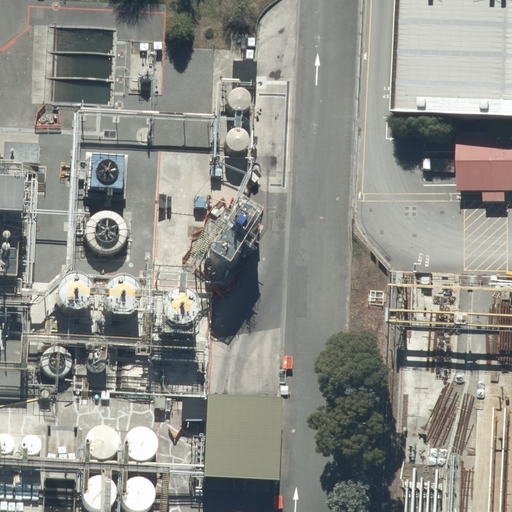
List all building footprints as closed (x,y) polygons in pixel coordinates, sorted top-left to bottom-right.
[(511,0),(435,0),(429,132),(511,136),(511,0)] [(239,93),(238,93),(236,93),(235,93),(234,93),(233,93),(232,94),(231,94),(231,95),(230,96),(229,97),(228,97),(228,98),(227,99),(227,100),(226,101),(226,102),(226,103),(226,104),(226,105),(226,107),(226,108),(226,109),(227,110),(227,111),(228,112),(229,113),(230,114),(231,115),(232,116),(233,116),(234,117),(235,117),(237,117),(238,117),(239,117),(240,117),(241,117),(242,117),(243,116),(244,116),(245,115),(246,115),(247,114),(247,113),(248,112),(249,111),(250,110),(250,109),(250,108),(250,106),(251,105),(251,104),(250,103),(250,102),(250,101),(250,100),(249,99),(249,98),(248,97),(247,96),(246,96),(246,95),(245,94),(244,94),(243,93),(242,93),(241,93),(240,93),(239,93)] [(129,199),(131,158),(81,156),(79,197),(129,199)] [(20,191),(0,190),(0,224),(19,226),(20,191)] [(106,213),(105,213),(103,213),(101,214),(99,214),(97,215),(96,215),(94,216),(92,217),(91,219),(89,220),(88,221),(87,223),(86,225),(85,226),(85,228),(84,230),(84,232),(84,234),(83,236),(84,238),(84,239),(84,241),(85,243),(86,245),(87,246),(88,248),(89,250),(90,251),(92,252),(93,253),(95,254),(97,255),(99,256),(100,256),(102,257),(104,257),(106,257),(108,257),(110,256),(112,256),(113,255),(115,255),(117,254),(118,253),(120,251),(121,250),(123,249),(124,247),(125,245),(125,244),(126,242),(127,240),(127,238),(127,236),(127,234),(127,232),(127,231),(126,229),(126,227),(125,225),(124,223),(123,222),(122,220),(120,219),(119,218),(117,217),(116,216),(114,215),(112,214),(110,214),(108,213),(107,213),(106,213)] [(258,226),(235,213),(205,263),(228,277),(258,226)] [(179,303),(178,303),(176,303),(175,303),(174,303),(172,304),(171,304),(170,305),(168,306),(167,307),(166,308),(165,309),(164,310),(164,311),(163,313),(162,314),(162,315),(162,317),(162,318),(162,320),(162,321),(162,323),(162,324),(163,325),(163,327),(164,328),(165,329),(166,330),(167,331),(168,332),(169,333),(170,334),(172,335),(173,335),(174,335),(176,336),(177,336),(179,336),(180,336),(182,336),(183,335),(184,335),(186,334),(187,333),(188,333),(189,332),(190,331),(191,330),(192,328),(193,327),(194,326),(194,325),(194,323),(195,322),(195,320),(195,319),(195,317),(195,316),(194,315),(194,313),(193,312),(192,311),(192,309),(191,308),(190,307),(189,306),(187,305),(186,305),(185,304),(184,303),(182,303),(181,303),(179,303)] [(41,363),(41,364),(41,366),(41,367),(41,368),(42,370),(42,371),(43,372),(44,373),(45,374),(46,375),(47,376),(48,377),(49,378),(50,378),(51,379),(53,379),(54,379),(55,379),(57,379),(58,379),(60,379),(61,379),(62,378),(63,378),(65,377),(66,376),(67,375),(68,374),(69,373),(69,372),(70,371),(71,370),(71,369),(72,367),(72,366),(72,365),(72,363),(72,362),(72,361),(71,359),(71,358),(70,357),(70,356),(69,354),(68,353),(67,352),(66,352),(65,351),(64,350),(63,349),(61,349),(60,349),(59,348),(57,348),(56,348),(54,348),(53,348),(52,349),(50,349),(49,350),(48,351),(47,351),(46,352),(45,353),(44,354),(43,355),(43,356),(42,358),(41,359),(41,360),(41,362),(41,363)] [(141,354),(140,354),(139,354),(137,355),(136,355),(134,356),(133,356),(131,357),(130,358),(129,359),(128,360),(127,361),(126,362),(125,364),(124,365),(124,367),(123,368),(123,370),(123,371),(123,373),(123,374),(123,376),(123,378),(124,379),(125,381),(125,382),(126,383),(127,384),(128,386),(129,387),(131,388),(132,388),(134,389),(135,390),(136,390),(138,390),(140,391),(141,391),(143,390),(144,390),(146,390),(147,389),(149,389),(150,388),(152,387),(153,386),(154,385),(155,384),(156,382),(157,381),(157,380),(158,378),(158,377),(159,375),(159,374),(159,372),(159,370),(159,369),(158,367),(158,366),(157,364),(156,363),(155,362),(154,360),(153,359),(152,358),(151,357),(149,357),(148,356),(147,355),(145,355),(144,354),(142,354),(141,354)] [(182,357),(181,357),(179,357),(178,357),(176,358),(175,358),(173,359),(172,359),(171,360),(169,361),(168,362),(167,364),(166,365),(165,366),(165,368),(164,369),(164,371),(164,372),(163,374),(163,375),(163,377),(164,378),(164,380),(165,381),(165,383),(166,384),(167,385),(168,386),(169,388),(170,389),(171,390),(173,390),(174,391),(176,392),(177,392),(179,392),(180,392),(182,392),(183,392),(185,392),(186,392),(188,391),(189,391),(191,390),(192,389),(193,388),(194,387),(195,386),(196,384),(197,383),(198,382),(198,380),(199,379),(199,377),(199,376),(199,374),(199,373),(199,371),(198,370),(198,368),(197,367),(196,365),(195,364),(194,363),(193,362),(192,361),(191,360),(190,359),(188,358),(187,358),(185,357),(184,357),(182,357)] [(281,404),(204,400),(201,483),(278,486),(281,404)] [(101,430),(100,430),(99,430),(97,431),(96,431),(94,431),(93,432),(91,433),(90,434),(89,435),(88,436),(87,437),(86,438),(85,439),(84,441),(84,442),(83,444),(83,445),(83,447),(83,448),(83,450),(83,451),(84,453),(84,454),(85,456),(86,457),(86,458),(87,460),(88,461),(90,462),(91,463),(92,464),(94,464),(95,465),(97,465),(98,465),(100,466),(101,466),(103,465),(104,465),(106,465),(107,464),(109,464),(110,463),(111,462),(112,461),(114,460),(115,459),(115,458),(116,456),(117,455),(117,453),(118,452),(118,450),(118,449),(118,447),(118,446),(118,444),(118,443),(117,441),(117,440),(116,439),(115,437),(114,436),(113,435),(112,434),(110,433),(109,432),(108,432),(106,431),(105,431),(103,430),(102,430),(101,430)] [(140,431),(139,431),(138,431),(136,431),(135,432),(133,432),(132,433),(131,434),(129,435),(128,436),(127,437),(126,438),(125,439),(124,441),(123,442),(123,443),(122,445),(122,446),(122,448),(122,450),(122,451),(122,453),(123,454),(123,456),(124,457),(125,458),(126,460),(127,461),(128,462),(129,463),(130,464),(131,465),(133,466),(134,466),(136,467),(137,467),(139,467),(140,467),(142,467),(144,467),(145,466),(147,466),(148,465),(149,464),(151,464),(152,462),(153,461),(154,460),(155,459),(156,458),(156,456),(157,455),(157,453),(158,452),(158,450),(158,449),(158,447),(158,445),(157,444),(157,442),(156,441),(155,440),(154,438),(153,437),(152,436),(151,435),(150,434),(148,433),(147,433),(146,432),(144,432),(143,431),(141,431),(140,431)] [(83,507),(84,508),(85,509),(85,510),(86,511),(87,511),(110,511),(111,511),(112,510),(113,509),(114,508),(115,506),(115,505),(116,504),(116,502),(116,501),(116,499),(116,497),(116,496),(116,494),(116,493),(115,492),(114,490),(113,489),(113,488),(112,486),(110,485),(109,484),(108,484),(107,483),(105,482),(104,482),(102,481),(101,481),(99,481),(98,481),(96,481),(95,482),(93,482),(92,483),(90,483),(89,484),(88,485),(87,486),(86,487),(85,488),(84,489),(83,491),(82,492),(82,494),(82,495),(81,497),(81,498),(81,500),(82,501),(82,503),(82,504),(83,506),(83,507)] [(120,505),(121,507),(122,508),(123,509),(123,510),(124,511),(148,511),(149,511),(150,511),(151,509),(152,508),(152,507),(153,505),(154,504),(154,503),(154,501),(154,500),(154,498),(154,497),(154,495),(153,494),(153,492),(152,491),(151,490),(150,488),(149,487),(148,486),(147,485),(146,484),(144,484),(143,483),(141,483),(140,482),(139,482),(137,482),(135,482),(134,482),(132,483),(131,483),(130,484),(128,484),(127,485),(126,486),(125,487),(124,488),(123,489),(122,491),(121,492),(121,493),(120,495),(120,496),(120,498),(119,499),(120,501),(120,502),(120,504),(120,505)]
